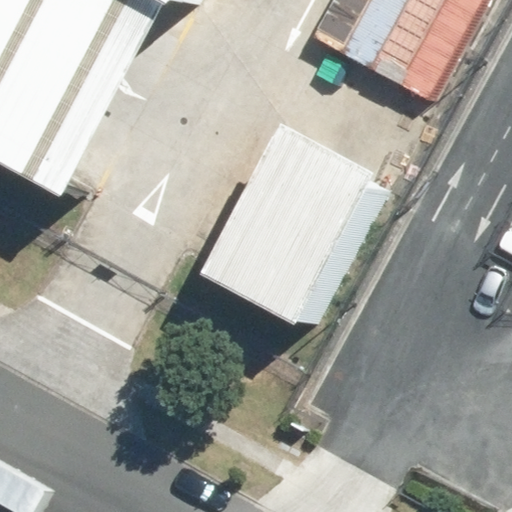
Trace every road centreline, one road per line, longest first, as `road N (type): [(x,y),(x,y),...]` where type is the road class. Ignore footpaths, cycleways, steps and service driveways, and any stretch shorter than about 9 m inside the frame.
road 1 (unknown): [(53,419),(315,0)]
road 2 (unknown): [(354,511),(511,223)]
road 3 (unclassified): [(239,511),(0,393)]
